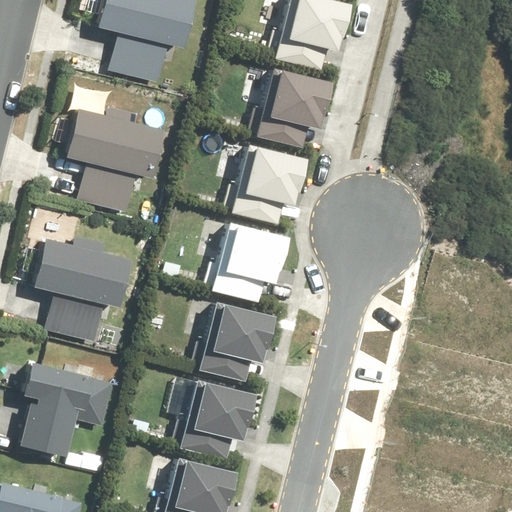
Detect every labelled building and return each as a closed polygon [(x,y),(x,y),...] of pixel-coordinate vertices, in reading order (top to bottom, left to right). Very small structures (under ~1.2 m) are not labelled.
[(88,0),(82,29),(106,35),(98,71),(150,84),(158,48),(167,50),(179,0),(88,0)] [(327,8),(299,0),(274,0),(259,58),(309,71),(327,8)] [(307,82),(258,71),(243,138),(292,149),(307,82)] [(62,109),(50,159),(73,165),(65,200),(119,213),(128,178),(135,179),(147,130),(127,125),(129,114),(98,106),(95,117),(62,109)] [(282,159),(234,148),(219,212),(267,223),(282,159)] [(264,237),(216,227),(202,289),(250,300),(264,237)] [(76,237),(52,231),(40,282),(56,285),(46,328),(98,340),(108,300),(127,304),(140,252),(108,245),(110,239),(77,232),(76,237)] [(249,317),(205,306),(190,367),(233,378),(249,317)] [(100,369),(39,354),(30,389),(44,392),(43,397),(35,395),(24,439),(73,451),(82,417),(105,423),(116,379),(99,374),(100,369)] [(241,393),(190,380),(175,440),(226,453),(241,393)] [(209,511),(220,473),(172,460),(157,511),(209,511)] [(69,489),(7,473),(0,501),(0,507),(13,511),(12,511),(83,511),(86,500),(67,495),(69,489)]
